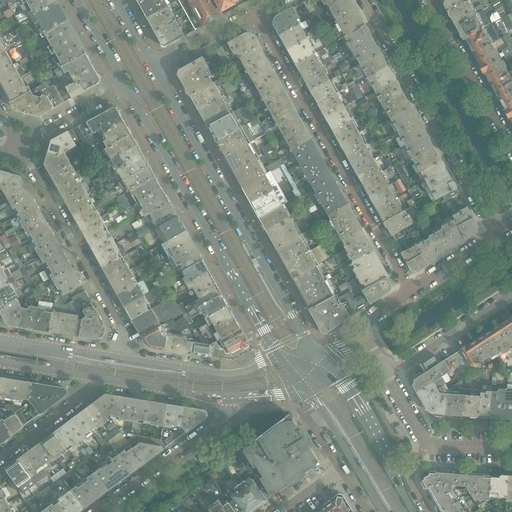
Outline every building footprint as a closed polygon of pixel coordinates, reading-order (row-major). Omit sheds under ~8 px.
[(57,2),(55,0),(21,0),(22,0),(19,2),(18,2),(21,6),(27,2),(32,11),(29,13),(31,17),(57,2)] [(179,0),(178,0),(136,0),(155,33),(176,20),(187,14),(183,8),(174,13),(170,5),(179,0)] [(221,10),(215,0),(189,0),(204,25),(220,16),(218,12),(221,10)] [(215,0),(221,10),(221,11),(234,4),(233,2),(237,0),(215,0)] [(315,11),(314,9),(308,0),(307,0),(303,2),(309,12),(310,14),(313,12),(315,11)] [(364,25),(350,0),(342,0),(330,8),(345,35),(364,25)] [(468,2),(470,0),(448,0),(447,1),(445,6),(449,12),(468,2)] [(67,19),(57,2),(31,17),(31,18),(22,24),(30,38),(39,33),(40,34),(67,19)] [(482,28),(468,2),(449,12),(464,39),(465,38),(482,28)] [(504,11),(500,4),(494,7),(495,9),(498,15),(504,11)] [(322,12),(318,6),(314,9),(315,11),(313,12),(315,16),(322,12)] [(14,14),(10,8),(3,12),(6,19),(11,16),(14,14)] [(300,24),(297,20),(299,19),(293,8),(277,17),(275,25),(280,35),(300,24)] [(499,16),(498,15),(495,9),(489,12),(495,22),(495,21),(500,18),(499,16)] [(511,26),(511,22),(508,15),(506,16),(501,19),(506,30),(511,26)] [(506,30),(501,19),(500,18),(495,21),(504,36),(508,34),(506,30)] [(76,36),(67,19),(40,34),(43,38),(45,37),(46,36),(51,45),(48,47),(50,51),(76,36)] [(184,36),(176,20),(155,33),(162,46),(165,47),(184,36)] [(329,31),(337,27),(334,23),(327,27),(329,31)] [(315,52),(300,24),(280,35),(296,63),(314,53),(315,52)] [(380,53),(364,25),(345,35),(344,36),(359,64),(380,53)] [(311,36),(323,30),(321,26),(309,33),(311,36)] [(491,43),(489,39),(491,39),(487,33),(486,34),(482,28),(465,38),(473,53),(491,43)] [(313,40),(325,34),(323,30),(311,36),(313,40)] [(259,46),(253,37),(245,34),(229,43),(233,51),(226,55),(230,62),(240,56),(259,46)] [(511,51),(511,39),(508,34),(504,36),(503,37),(508,47),(501,51),(504,56),(511,51)] [(86,54),(76,36),(50,51),(52,55),(56,53),(61,62),(57,64),(59,68),(86,54)] [(11,50),(4,37),(0,39),(0,56),(7,52),(11,50)] [(499,58),(498,55),(499,54),(496,49),(495,50),(491,43),(473,53),(479,64),(478,65),(481,69),(499,58)] [(275,75),(267,61),(259,46),(240,56),(252,76),(257,85),(275,75)] [(230,62),(226,55),(222,47),(216,50),(222,61),(224,65),(230,62)] [(42,49),(35,53),(38,57),(45,54),(42,49)] [(210,67),(222,61),(216,50),(202,58),(179,71),(178,74),(190,96),(214,83),(210,76),(206,69),(210,67)] [(511,51),(504,56),(503,57),(506,62),(511,58),(511,51)] [(21,78),(7,52),(0,56),(0,82),(3,88),(21,78)] [(38,58),(38,57),(35,53),(30,56),(32,59),(37,68),(42,65),(38,58)] [(52,60),(48,53),(39,57),(43,65),(52,60)] [(327,76),(314,53),(296,63),(310,89),(329,79),(327,76)] [(334,60),(331,56),(329,57),(327,53),(321,57),(325,65),(334,60)] [(395,80),(380,53),(359,64),(366,76),(367,77),(374,91),(395,80)] [(93,67),(86,54),(59,68),(58,69),(61,74),(64,73),(65,74),(68,72),(72,77),(72,78),(93,67)] [(28,61),(32,59),(30,56),(22,60),(19,62),(21,66),(28,62),(28,61)] [(508,73),(504,67),(505,66),(502,61),(501,62),(499,58),(481,69),(483,73),(484,73),(490,83),(508,73)] [(225,67),(224,65),(222,61),(210,67),(213,72),(216,70),(216,71),(225,67)] [(100,79),(93,67),(72,78),(77,86),(81,83),(85,91),(98,83),(97,81),(98,79),(99,79),(100,79)] [(60,79),(55,72),(49,75),(54,83),(60,79)] [(511,91),(511,80),(510,76),(508,73),(490,83),(499,99),(511,91)] [(234,86),(228,75),(221,79),(227,90),(234,86)] [(290,101),(275,75),(257,85),(264,98),(271,112),(290,101)] [(242,82),(239,76),(233,79),(236,85),(242,82)] [(63,103),(54,87),(53,85),(48,77),(44,79),(46,83),(43,85),(41,81),(38,83),(40,86),(31,92),(29,93),(11,103),(15,109),(39,116),(63,103)] [(85,91),(81,83),(77,86),(72,78),(72,77),(68,80),(71,84),(61,90),(58,85),(54,87),(63,103),(85,91)] [(29,93),(21,78),(3,88),(11,102),(11,103),(29,93)] [(343,105),(336,93),(329,79),(310,89),(325,115),(343,105)] [(410,107),(395,80),(374,91),(390,119),(410,107)] [(226,99),(224,97),(223,94),(221,96),(214,83),(190,96),(207,126),(230,113),(223,100),(226,99)] [(511,111),(511,91),(499,99),(505,109),(504,110),(506,115),(511,111)] [(257,102),(255,98),(251,97),(247,99),(251,105),(257,102)] [(258,101),(257,102),(251,105),(254,111),(261,107),(258,101)] [(304,126),(297,114),(290,101),(271,112),(278,124),(271,128),(266,119),(260,123),(268,136),(281,128),(285,137),(304,126)] [(238,126),(235,121),(242,118),(245,124),(256,118),(248,104),(231,113),(230,113),(207,126),(224,156),(247,143),(248,144),(256,140),(247,125),(242,128),(240,124),(238,126)] [(358,132),(350,118),(343,105),(325,115),(340,142),(358,132)] [(426,135),(410,107),(390,119),(405,146),(426,135)] [(124,122),(117,109),(116,109),(115,110),(113,110),(112,108),(78,127),(85,138),(97,131),(101,129),(103,133),(124,122)] [(107,148),(131,135),(124,122),(103,133),(107,141),(104,143),(107,148)] [(261,127),(258,122),(251,126),(254,131),(261,127)] [(319,153),(311,139),(304,126),(285,137),(288,141),(283,144),(285,149),(277,153),(281,159),(282,161),(288,158),(286,153),(292,150),(300,163),(319,153)] [(92,141),(100,136),(97,131),(85,138),(83,139),(84,141),(84,140),(85,142),(87,144),(92,141)] [(76,146),(68,132),(52,141),(49,153),(58,156),(63,153),(76,146)] [(373,159),(358,132),(340,142),(355,169),(373,159)] [(111,159),(137,145),(131,135),(107,148),(104,150),(106,154),(108,153),(111,159)] [(441,162),(426,135),(405,146),(421,173),(441,162)] [(91,151),(87,144),(85,142),(81,144),(86,154),(91,151)] [(260,165),(262,163),(259,158),(257,154),(254,155),(248,144),(247,143),(224,156),(241,186),(264,173),(265,175),(276,169),(284,164),(282,161),(281,159),(262,169),(260,165)] [(272,143),(261,149),(264,154),(268,152),(275,148),(274,147),(272,144),(272,143)] [(385,152),(381,144),(376,147),(381,154),(385,152)] [(115,171),(143,155),(137,145),(111,159),(115,166),(113,166),(115,171)] [(264,154),(259,158),(262,163),(271,159),(268,152),(264,154)] [(75,174),(63,153),(58,156),(49,153),(45,164),(60,189),(76,180),(73,175),(75,174)] [(80,163),(93,156),(92,153),(77,162),(78,164),(80,163)] [(333,179),(319,153),(300,163),(314,189),(333,179)] [(123,180),(149,166),(143,155),(115,171),(118,175),(119,174),(123,180)] [(87,161),(94,157),(93,156),(80,163),(81,165),(87,162),(87,161)] [(387,185),(373,159),(355,169),(370,195),(387,185)] [(392,165),(389,159),(383,162),(387,169),(392,165)] [(456,188),(449,176),(441,162),(421,173),(436,200),(446,195),(456,188)] [(385,175),(395,170),(392,165),(387,169),(383,171),(385,175)] [(130,189),(154,175),(149,166),(123,180),(126,186),(125,187),(127,191),(130,189)] [(274,190),(292,180),(289,174),(281,178),(276,169),(265,175),(264,173),(241,186),(258,217),(282,204),(274,190)] [(1,187),(6,184),(9,174),(0,171),(0,189),(2,189),(1,187)] [(106,180),(103,176),(102,173),(99,175),(100,177),(93,182),(95,186),(106,180)] [(36,205),(21,177),(9,174),(6,184),(1,187),(2,189),(10,202),(14,211),(17,209),(19,214),(36,205)] [(162,189),(154,175),(130,189),(134,196),(136,194),(140,202),(162,189)] [(347,204),(340,191),(333,179),(314,189),(317,194),(304,201),(311,214),(315,212),(312,207),(322,202),(329,214),(347,204)] [(89,200),(81,185),(79,186),(76,180),(60,189),(74,216),(91,207),(87,201),(89,200)] [(410,196),(424,188),(422,184),(418,187),(417,186),(408,191),(410,196)] [(402,212),(395,198),(387,185),(370,195),(385,222),(402,212)] [(407,192),(406,190),(404,186),(399,189),(402,195),(407,192)] [(449,199),(451,198),(459,194),(456,188),(446,195),(449,199)] [(145,215),(169,202),(162,189),(140,202),(144,208),(142,210),(145,215)] [(102,205),(116,197),(117,197),(114,193),(114,192),(109,195),(99,200),(102,205)] [(289,210),(304,201),(301,195),(288,202),(285,203),(289,210)] [(0,213),(10,208),(7,202),(0,206),(0,213)] [(185,230),(169,202),(145,215),(146,216),(150,214),(166,242),(185,230)] [(124,211),(132,207),(129,203),(121,207),(124,211)] [(297,226),(312,218),(308,211),(305,213),(302,208),(290,215),(291,216),(289,217),(282,204),(258,217),(275,247),(299,234),(291,221),(293,220),(297,226)] [(361,229),(354,217),(347,204),(329,214),(343,240),(361,229)] [(51,231),(36,205),(19,214),(22,220),(20,221),(29,237),(31,236),(34,241),(51,231)] [(418,212),(414,205),(410,207),(410,208),(408,209),(412,216),(418,212)] [(104,226),(96,211),(94,212),(91,207),(74,216),(89,242),(105,233),(102,227),(104,226)] [(126,215),(124,211),(121,207),(117,209),(122,218),(126,215)] [(477,226),(467,208),(453,216),(455,218),(466,239),(475,233),(477,226)] [(413,223),(406,210),(402,212),(385,222),(392,235),(403,229),(413,223)] [(466,239),(455,218),(441,226),(443,228),(429,236),(430,238),(440,256),(466,239)] [(16,233),(13,228),(4,233),(7,238),(16,233)] [(374,252),(368,242),(361,229),(343,240),(348,249),(342,253),(344,257),(349,254),(353,263),(374,252)] [(404,236),(406,235),(403,229),(392,235),(398,246),(407,241),(404,236)] [(202,259),(185,230),(166,242),(174,256),(170,257),(169,259),(174,268),(176,267),(179,272),(182,270),(202,259)] [(67,259),(59,245),(51,231),(34,241),(38,247),(32,250),(36,257),(26,262),(22,265),(27,273),(30,271),(28,267),(39,261),(45,270),(49,268),(67,259)] [(118,251),(110,237),(108,238),(105,233),(89,242),(103,268),(121,258),(126,255),(122,249),(118,251)] [(311,251),(309,247),(306,248),(299,234),(275,247),(293,279),(316,266),(309,252),(311,251)] [(21,247),(15,235),(8,239),(13,248),(14,251),(21,247)] [(10,248),(4,236),(0,238),(6,250),(10,248)] [(440,256),(430,238),(416,246),(402,253),(411,269),(419,270),(440,256)] [(20,261),(14,251),(13,248),(8,251),(16,264),(20,261)] [(388,276),(381,264),(374,252),(353,263),(356,268),(354,270),(358,277),(355,279),(353,275),(344,281),(345,282),(345,283),(349,287),(350,290),(358,285),(362,284),(365,284),(368,288),(388,277),(388,276)] [(128,271),(121,258),(103,268),(118,294),(135,285),(134,284),(131,279),(137,275),(135,272),(142,268),(140,265),(141,264),(140,263),(142,262),(140,259),(135,261),(137,266),(128,271)] [(5,269),(0,259),(0,289),(8,285),(13,283),(15,281),(7,268),(5,269)] [(82,286),(74,272),(67,259),(49,268),(45,270),(44,271),(49,280),(41,284),(42,285),(38,287),(39,290),(43,287),(44,288),(49,285),(57,299),(64,295),(65,295),(82,286)] [(175,290),(208,271),(202,259),(182,270),(186,277),(172,285),(175,290)] [(28,274),(27,273),(22,265),(20,261),(16,264),(23,277),(28,274)] [(333,296),(326,283),(328,282),(325,277),(323,279),(316,266),(293,279),(310,309),(333,296)] [(195,293),(215,282),(208,271),(175,290),(176,290),(171,292),(174,297),(178,295),(179,296),(192,288),(195,293)] [(388,291),(390,284),(388,280),(389,279),(388,277),(368,288),(354,296),(354,297),(361,309),(388,291)] [(156,293),(154,290),(149,293),(143,280),(134,284),(135,285),(118,294),(133,320),(154,307),(149,297),(156,293)] [(189,312),(221,294),(215,282),(195,293),(198,299),(186,306),(187,308),(189,312)] [(18,297),(21,294),(13,283),(8,285),(0,289),(0,310),(7,322),(11,325),(18,326),(21,307),(16,298),(18,297)] [(349,287),(345,283),(338,287),(341,292),(349,287)] [(102,322),(93,306),(91,304),(92,303),(84,291),(71,298),(75,305),(79,303),(82,308),(84,308),(88,316),(83,318),(80,336),(81,336),(80,336),(89,338),(96,338),(102,335),(104,328),(102,322)] [(208,316),(228,305),(221,294),(189,312),(183,316),(186,322),(205,311),(208,316)] [(349,317),(341,304),(340,304),(338,302),(336,302),(333,296),(310,309),(322,331),(322,330),(327,331),(327,332),(349,317)] [(354,297),(351,298),(349,296),(344,299),(345,300),(343,301),(344,303),(341,304),(349,317),(361,309),(354,297)] [(167,323),(183,314),(173,297),(154,307),(133,320),(141,334),(162,323),(167,323)] [(80,336),(83,318),(82,319),(80,314),(78,315),(75,314),(69,303),(66,305),(56,303),(54,305),(52,312),(49,331),(51,332),(51,331),(80,336)] [(234,316),(228,305),(208,316),(205,317),(208,323),(199,328),(203,335),(206,333),(212,329),(210,325),(213,324),(215,327),(234,316)] [(18,326),(49,331),(52,312),(43,310),(44,308),(31,306),(29,308),(21,307),(18,326)] [(218,340),(240,328),(234,316),(215,327),(217,331),(214,333),(212,329),(206,333),(210,339),(215,336),(218,340)] [(511,316),(509,318),(500,324),(511,342),(511,316)] [(191,354),(194,342),(186,341),(186,339),(167,335),(168,333),(166,330),(170,328),(167,323),(162,323),(141,334),(147,345),(151,348),(191,354)] [(489,332),(484,335),(496,353),(497,354),(501,351),(502,353),(509,348),(508,347),(511,343),(511,342),(500,324),(495,327),(495,329),(491,332),(489,332)] [(249,344),(245,337),(245,336),(240,328),(218,340),(218,341),(220,340),(222,344),(221,345),(223,349),(225,353),(227,354),(230,352),(241,346),(242,348),(244,349),(248,347),(249,344)] [(466,346),(460,350),(471,367),(476,375),(482,376),(483,367),(480,367),(480,361),(489,356),(489,357),(496,353),(484,335),(466,346)] [(212,357),(213,348),(219,349),(220,348),(223,349),(221,345),(219,346),(216,341),(210,345),(199,343),(194,342),(191,354),(212,357)] [(460,350),(450,357),(457,366),(460,372),(468,367),(469,369),(471,367),(460,350)] [(457,366),(450,357),(444,361),(450,371),(457,366)] [(414,394),(418,394),(423,390),(426,384),(428,385),(434,381),(443,375),(450,371),(444,361),(439,364),(436,362),(428,367),(428,371),(422,375),(419,373),(414,376),(414,380),(413,385),(411,389),(414,394)] [(460,372),(457,366),(450,371),(454,378),(461,373),(460,372)] [(461,373),(454,378),(457,383),(464,378),(461,373)] [(427,410),(429,411),(434,403),(433,402),(435,400),(433,396),(434,395),(432,391),(439,387),(448,382),(443,375),(434,381),(428,385),(426,384),(423,390),(418,394),(421,400),(420,403),(424,410),(427,410)] [(29,399),(31,383),(0,377),(0,395),(6,396),(5,398),(19,400),(22,401),(23,399),(27,400),(29,399)] [(66,394),(66,392),(66,391),(65,389),(64,388),(31,383),(29,399),(36,408),(29,413),(34,418),(37,416),(65,395),(66,394)] [(481,391),(479,417),(480,417),(481,418),(485,419),(486,417),(489,417),(491,391),(491,386),(481,386),(481,391)] [(444,414),(450,414),(451,404),(448,404),(448,403),(447,403),(447,393),(448,391),(441,390),(439,387),(432,391),(434,395),(433,396),(435,400),(433,402),(434,403),(429,411),(432,413),(434,416),(442,417),(444,414)] [(447,393),(447,403),(448,403),(448,404),(451,404),(450,414),(451,414),(452,417),(460,418),(462,415),(465,415),(465,404),(463,404),(464,388),(458,388),(458,392),(448,391),(447,393)] [(464,388),(463,404),(465,404),(465,415),(468,416),(469,419),(477,420),(479,417),(481,391),(470,390),(471,389),(464,388)] [(491,391),(489,417),(490,417),(491,419),(494,419),(495,418),(504,419),(506,390),(497,390),(495,392),(491,391)] [(97,429),(110,419),(111,419),(114,396),(109,395),(103,396),(78,415),(91,433),(95,437),(98,434),(103,440),(110,436),(112,439),(113,438),(109,433),(104,437),(97,429)] [(146,424),(150,402),(114,396),(111,419),(111,418),(128,421),(126,432),(131,433),(134,422),(146,424)] [(180,430),(183,407),(150,402),(146,424),(163,426),(162,429),(167,430),(166,433),(174,434),(180,430)] [(27,423),(20,413),(26,409),(24,407),(15,413),(16,414),(24,426),(26,424),(27,423)] [(190,429),(205,418),(207,415),(206,412),(204,410),(183,407),(180,430),(174,434),(165,441),(168,446),(190,429)] [(24,426),(16,414),(15,415),(2,422),(10,436),(24,426)] [(72,447),(91,433),(78,415),(54,433),(65,449),(70,445),(72,447)] [(0,443),(10,436),(2,422),(1,420),(0,420),(0,443)] [(278,424),(243,450),(259,475),(258,476),(271,497),(274,495),(287,485),(288,487),(294,484),(295,483),(296,482),(297,480),(299,481),(301,479),(303,477),(305,475),(303,473),(319,461),(310,447),(312,446),(312,444),(311,442),(310,441),(310,439),(308,438),(304,433),(302,434),(294,420),(290,420),(286,421),(282,422),(278,424)] [(400,437),(405,434),(400,426),(395,429),(400,437)] [(65,459),(62,455),(60,452),(65,449),(54,433),(30,451),(43,469),(49,464),(52,468),(65,459)] [(119,481),(165,447),(161,440),(154,439),(135,435),(127,441),(122,435),(120,433),(113,438),(112,439),(108,442),(117,452),(118,455),(111,460),(113,463),(108,466),(119,481)] [(111,451),(107,445),(99,450),(104,456),(111,451)] [(93,453),(89,447),(85,450),(90,455),(93,453)] [(54,483),(50,479),(43,469),(30,451),(6,469),(14,482),(17,488),(19,487),(24,483),(34,497),(36,496),(41,492),(48,487),(51,485),(53,483),(54,483)] [(201,463),(207,459),(204,455),(198,459),(199,460),(201,463)] [(93,461),(89,456),(85,460),(88,465),(93,461)] [(78,464),(73,459),(66,464),(71,470),(78,464)] [(88,465),(84,460),(79,463),(84,469),(88,465)] [(95,499),(119,481),(108,466),(103,470),(101,468),(94,473),(92,470),(80,479),(84,484),(95,499)] [(236,473),(230,466),(227,468),(233,475),(236,473)] [(14,482),(6,469),(2,471),(10,484),(14,482)] [(427,473),(420,477),(422,481),(421,483),(423,488),(426,488),(427,488),(436,505),(435,507),(437,511),(439,511),(460,500),(454,489),(468,489),(465,485),(464,485),(464,476),(457,475),(457,474),(456,472),(451,472),(450,474),(437,473),(436,470),(431,470),(430,472),(429,472),(429,473),(427,473)] [(241,479),(236,473),(233,475),(232,476),(237,482),(241,479)] [(464,476),(464,485),(465,485),(468,489),(477,505),(484,501),(482,497),(489,497),(489,495),(491,477),(489,475),(485,474),(483,476),(483,477),(472,476),(470,473),(466,473),(464,475),(464,476)] [(54,482),(59,478),(57,474),(50,479),(54,483),(54,482)] [(249,476),(239,485),(256,508),(261,505),(263,505),(266,503),(266,501),(267,500),(270,497),(271,497),(258,476),(252,480),(249,476)] [(491,477),(489,495),(493,496),(505,498),(505,501),(506,501),(508,476),(502,476),(500,477),(500,478),(491,478),(491,477)] [(1,490),(4,488),(0,481),(0,507),(8,503),(1,490)] [(213,486),(210,481),(204,485),(207,490),(213,486)] [(66,511),(78,511),(95,499),(84,484),(79,488),(77,486),(63,496),(65,499),(59,502),(66,511)] [(228,492),(233,499),(228,503),(235,511),(251,511),(252,511),(256,508),(239,485),(228,492)] [(208,497),(204,492),(201,489),(199,486),(195,489),(198,493),(199,492),(200,494),(205,500),(208,497)] [(66,511),(59,502),(54,495),(52,492),(48,487),(41,492),(36,496),(46,509),(41,511),(66,511)] [(185,502),(192,497),(190,494),(180,501),(182,504),(185,502)] [(322,510),(318,511),(351,511),(352,511),(342,495),(338,494),(320,507),(322,510)] [(177,508),(182,504),(180,501),(179,500),(174,504),(177,508)] [(460,500),(439,511),(468,511),(470,511),(468,508),(466,509),(460,500)] [(220,502),(214,505),(219,511),(235,511),(228,503),(227,501),(222,504),(220,502)] [(13,511),(11,509),(8,503),(0,507),(0,511),(13,511)]
